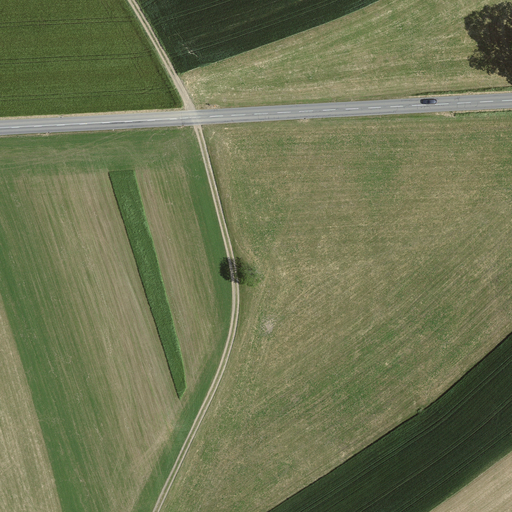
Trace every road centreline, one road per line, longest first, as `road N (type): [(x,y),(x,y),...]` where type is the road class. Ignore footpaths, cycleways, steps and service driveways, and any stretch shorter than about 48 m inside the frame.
road 1 (tertiary): [(511,100),(0,127)]
road 2 (track): [(156,511),(234,322),(230,251),(194,117)]
road 3 (track): [(132,0),(194,117)]
